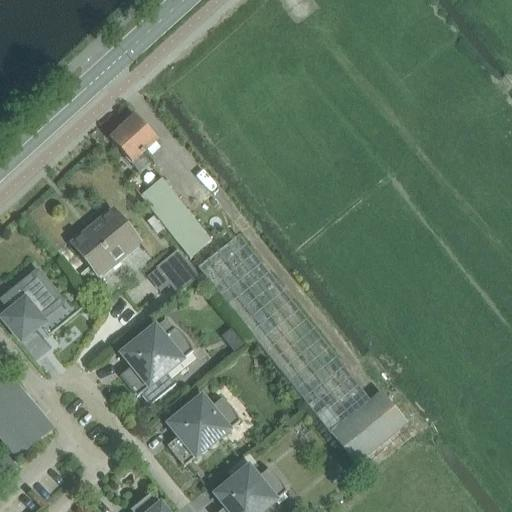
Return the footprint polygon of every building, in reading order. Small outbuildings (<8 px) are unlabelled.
[(140,157),(157,143),(135,119),(133,120),(130,119),(127,120),(125,122),(124,125),(124,128),(109,142),(139,176),(149,167),(140,157)] [(211,243),(162,181),(140,198),(189,260),(211,243)] [(97,279),(139,245),(113,212),(71,246),(97,279)] [(238,239),(197,271),(330,437),(330,436),(364,478),(415,436),(380,395),(369,403),(238,239)] [(191,270),(177,253),(155,270),(170,288),(191,270)] [(38,319),(59,302),(36,274),(14,292),(17,295),(10,301),(7,298),(1,303),(10,314),(2,321),(20,344),(43,326),(38,319)] [(132,369),(120,379),(137,400),(140,397),(149,408),(175,387),(166,376),(192,354),(187,345),(180,337),(174,331),(166,321),(128,352),(122,357),(132,369)] [(53,431),(8,377),(0,383),(0,442),(16,462),(53,431)] [(208,449),(239,425),(234,415),(227,407),(221,401),(209,411),(201,401),(169,427),(179,439),(166,449),(183,470),(198,458),(203,456),(206,452),(208,449)] [(0,485),(17,471),(4,454),(0,457),(0,485)] [(264,511),(286,494),(280,485),(273,476),(267,472),(256,481),(248,471),(216,497),(225,509),(222,511),(264,511)] [(164,511),(163,511),(150,496),(130,511),(164,511)]
